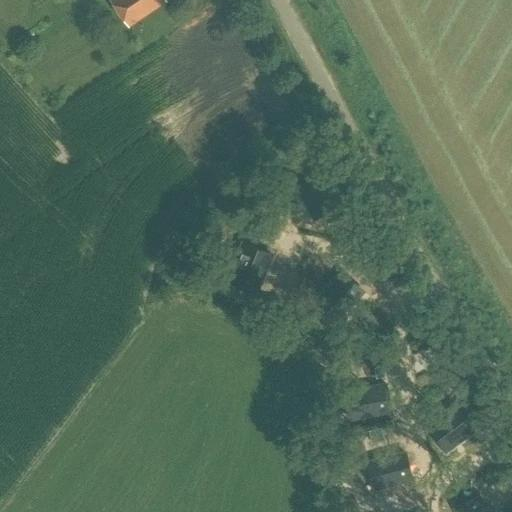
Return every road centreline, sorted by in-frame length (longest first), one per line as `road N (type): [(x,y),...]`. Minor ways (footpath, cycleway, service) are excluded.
road 1 (unclassified): [(511,402),(394,218),(277,0)]
road 2 (unknown): [(426,484),(365,316)]
